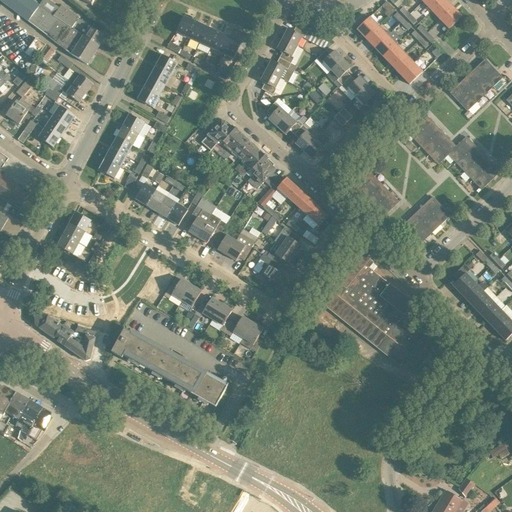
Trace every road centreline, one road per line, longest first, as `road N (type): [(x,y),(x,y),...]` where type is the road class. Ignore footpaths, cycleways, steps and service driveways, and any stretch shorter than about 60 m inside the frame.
road 1 (residential): [(349,215),(300,290),(275,310),(65,184)]
road 2 (tertiary): [(306,511),(90,385)]
road 3 (residential): [(317,185),(234,105),(290,0)]
road 4 (residential): [(65,184),(159,0)]
road 5 (residential): [(395,511),(396,452),(484,349)]
road 6 (residential): [(0,315),(65,184)]
road 7 (unclassified): [(0,489),(62,428),(90,385)]
road 8 (residential): [(416,275),(511,186)]
